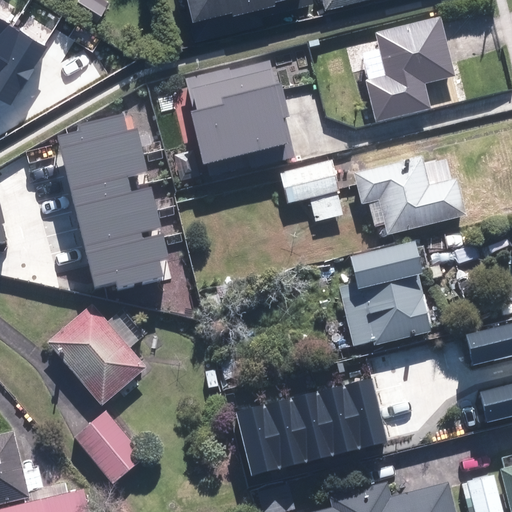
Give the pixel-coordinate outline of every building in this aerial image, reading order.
[(105,0),(78,0),(74,7),(103,24),(114,5),(105,0)] [(313,4),(311,0),(184,0),(190,23),(232,13),(233,17),(279,5),(281,11),(313,4)] [(0,46),(13,26),(0,18),(0,46)] [(443,19),(379,35),(390,78),(370,83),(380,121),(432,108),(426,84),(457,76),(443,19)] [(0,98),(10,104),(45,46),(13,26),(0,46),(0,98)] [(95,38),(52,63),(72,97),(115,72),(95,38)] [(211,178),(295,157),(284,118),(290,116),(281,83),(276,85),(269,56),(186,78),(193,111),(190,112),(203,164),(207,163),(211,178)] [(66,170),(143,153),(137,129),(127,131),(124,114),(78,124),(79,131),(58,136),(61,154),(66,170)] [(73,198),(130,185),(128,176),(148,172),(143,153),(66,170),(73,198)] [(386,226),(389,235),(467,216),(458,181),(431,187),(423,158),(357,174),(365,205),(372,203),(378,228),(386,226)] [(332,162),(283,174),(290,203),(339,191),(332,162)] [(80,228),(158,209),(152,187),(131,192),(130,185),(73,198),(80,228)] [(86,252),(143,238),(141,232),(162,227),(158,209),(80,228),(86,252)] [(117,288),(162,277),(159,261),(169,258),(163,234),(143,238),(86,252),(89,263),(95,287),(115,282),(117,288)] [(414,242),(352,258),(358,282),(339,287),(355,349),(431,330),(417,276),(422,275),(414,242)] [(148,368),(95,305),(51,342),(105,405),(148,368)] [(511,322),(465,335),(473,365),(511,354),(511,322)] [(371,379),(344,385),(361,449),(387,442),(387,440),(371,379)] [(511,383),(480,392),(488,422),(511,415),(511,383)] [(344,385),(318,391),(333,455),(361,449),(344,385)] [(318,391),(293,397),(309,462),(333,455),(318,391)] [(293,397),(266,404),(282,468),(309,462),(293,397)] [(266,404),(236,411),(252,476),(282,468),(266,404)] [(108,412),(77,438),(115,483),(146,457),(108,412)] [(0,505),(31,498),(16,434),(0,438),(0,505)] [(511,468),(503,470),(511,505),(511,468)] [(503,511),(494,475),(464,482),(471,511),(503,511)] [(328,511),(455,511),(449,485),(393,500),(389,484),(333,499),(336,510),(328,511)] [(289,485),(258,491),(262,511),(283,511),(294,510),(289,485)] [(0,511),(90,511),(85,492),(0,511)]
